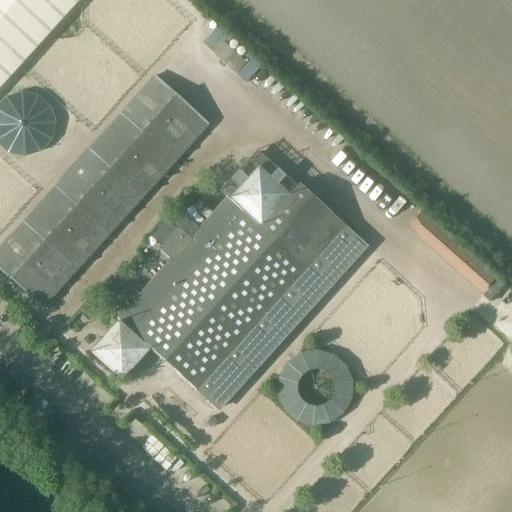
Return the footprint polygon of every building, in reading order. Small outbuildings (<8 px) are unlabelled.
[(0,0),(0,88),(75,0),(0,0)] [(21,224),(0,246),(0,274),(42,311),(207,127),(152,78),(117,116),(120,118),(105,136),(123,152),(107,169),(86,151),(52,189),(73,208),(41,242),(21,224)] [(217,411),(365,246),(298,186),(287,197),(258,171),(256,171),(228,201),(226,200),(213,214),(202,203),(160,250),(171,260),(117,321),(217,411)] [(420,210),(408,222),(483,292),(495,280),(420,210)] [(333,431),(361,371),(296,341),(268,401),(333,431)]
